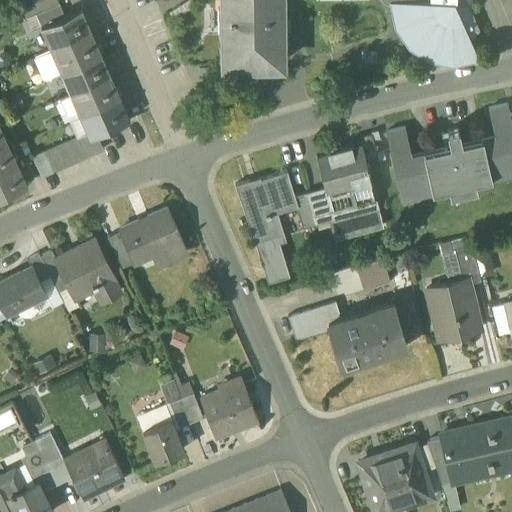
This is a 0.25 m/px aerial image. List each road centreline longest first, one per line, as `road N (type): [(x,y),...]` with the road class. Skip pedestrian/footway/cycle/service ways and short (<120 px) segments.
road 1 (residential): [(179,160),(314,116),(511,68)]
road 2 (residential): [(301,440),(179,160)]
road 3 (residential): [(301,440),(511,376)]
road 4 (residential): [(0,233),(179,160)]
road 5 (residential): [(130,511),(301,440)]
road 6 (residential): [(179,160),(117,0)]
